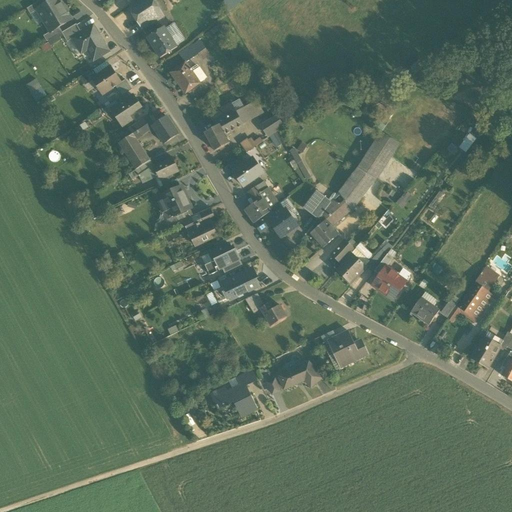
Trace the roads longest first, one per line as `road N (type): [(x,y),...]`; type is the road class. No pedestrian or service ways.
road 1 (residential): [(511,405),(294,284),(260,248),(196,139),(84,0)]
road 2 (track): [(420,355),(278,418),(0,511)]
